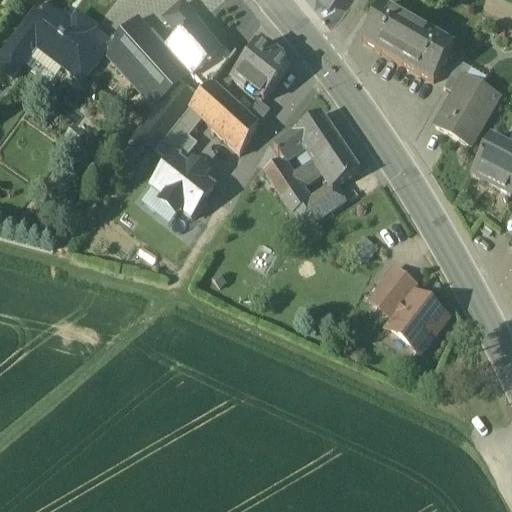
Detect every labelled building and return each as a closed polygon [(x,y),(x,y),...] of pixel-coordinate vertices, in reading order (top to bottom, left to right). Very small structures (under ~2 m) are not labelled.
[(182,5),(164,21),(180,39),(195,27),(198,24),(182,5)] [(77,19),(71,27),(43,6),(0,61),(0,74),(10,82),(37,47),(65,68),(62,72),(78,84),(90,68),(90,67),(75,56),(92,35),(94,32),(77,19)] [(416,32),(380,11),(360,45),(396,66),(416,32)] [(166,52),(137,20),(109,47),(102,54),(105,57),(148,105),(147,107),(155,115),(176,89),(196,105),(205,95),(193,81),(192,82),(186,75),(166,52)] [(206,41),(195,27),(180,39),(166,52),(186,75),(192,82),(209,68),(219,60),(217,58),(204,42),(206,41)] [(452,54),(416,32),(396,66),(432,87),(452,54)] [(92,35),(75,56),(90,67),(90,68),(95,71),(105,57),(102,54),(109,47),(92,35)] [(242,70),(231,84),(232,85),(245,95),(247,92),(263,105),(289,72),(280,65),(281,63),(260,46),(242,70)] [(224,53),(217,58),(219,60),(209,68),(219,80),(232,63),(224,53)] [(219,80),(216,83),(227,92),(232,85),(231,84),(242,70),(232,63),(219,80)] [(470,74),(458,67),(443,94),(453,100),(463,83),(465,84),(470,74)] [(209,68),(193,81),(205,95),(210,89),(216,83),(219,80),(209,68)] [(227,92),(216,83),(210,89),(221,99),(227,92)] [(465,84),(463,83),(453,100),(435,132),(470,152),(498,103),(465,84)] [(155,115),(120,158),(132,167),(146,149),(155,156),(189,114),(196,105),(176,89),(155,115)] [(205,95),(196,105),(189,114),(203,124),(213,133),(234,110),(221,99),(210,89),(205,95)] [(258,105),(254,109),(255,110),(246,121),(256,131),(257,131),(270,115),(258,105)] [(234,110),(213,133),(240,158),(257,131),(256,131),(246,121),(234,110)] [(189,114),(155,156),(171,170),(177,163),(182,167),(197,149),(189,142),(203,124),(189,114)] [(342,151),(320,119),(295,136),(305,151),(315,166),(317,168),(342,151)] [(295,136),(274,150),(284,165),(305,151),(295,136)] [(511,197),(511,155),(489,143),(470,179),(511,201),(511,197)] [(359,175),(342,151),(317,168),(322,176),(333,192),(359,175)] [(171,170),(153,192),(165,202),(160,208),(175,220),(181,214),(192,224),(205,208),(203,206),(214,193),(204,185),(206,181),(193,171),(190,174),(182,167),(177,163),(171,170)] [(291,183),(279,165),(263,177),(281,204),(298,192),(291,183)] [(315,166),(291,183),(298,192),(322,176),(317,168),(315,166)] [(298,192),(281,204),(292,220),(309,209),(298,192)] [(309,209),(292,220),(302,235),(319,223),(309,209)] [(363,239),(353,252),(367,263),(377,251),(363,239)] [(394,276),(372,304),(390,319),(413,291),(394,276)] [(413,300),(388,333),(419,357),(445,324),(413,300)]
